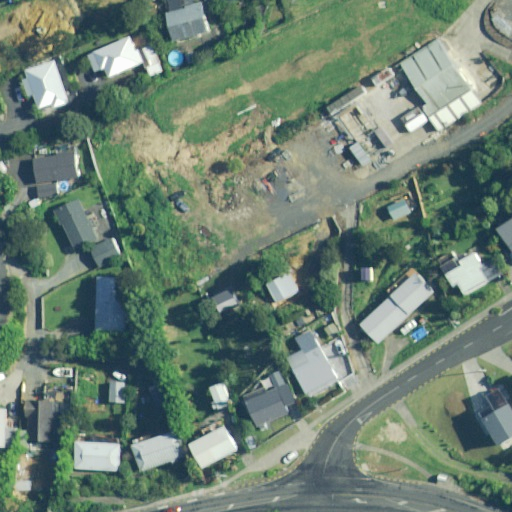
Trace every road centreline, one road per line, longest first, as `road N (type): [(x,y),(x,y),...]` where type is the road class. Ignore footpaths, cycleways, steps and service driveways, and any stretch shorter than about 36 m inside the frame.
road 1 (residential): [(511,318),(350,421),(328,455),(323,495)]
road 2 (secondary): [(323,495),(446,511)]
road 3 (secondary): [(201,511),(323,495)]
